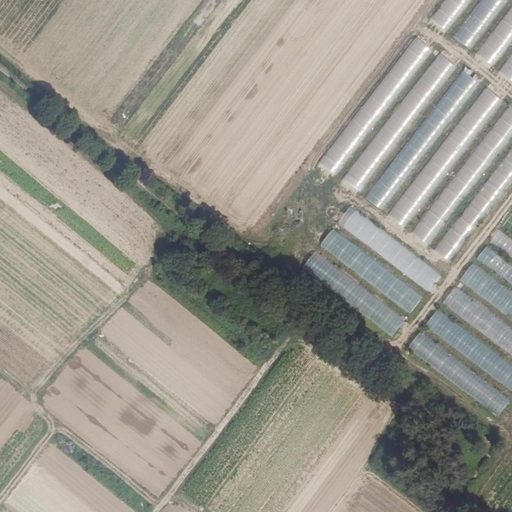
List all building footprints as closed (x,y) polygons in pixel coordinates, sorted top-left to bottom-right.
[(452,33),(474,0),(447,0),(434,20),(452,33)] [(483,0),(457,38),(475,51),(509,0),(483,0)] [(511,8),(480,56),(495,67),(511,42),(511,8)] [(414,35),(322,164),(340,177),(432,47),(414,35)] [(435,50),(345,184),(366,199),(457,64),(435,50)] [(511,80),(511,57),(501,73),(511,80)] [(384,215),(480,76),(462,64),(367,203),(384,215)] [(485,86),(389,215),(408,228),(503,99),(485,86)] [(511,106),(509,104),(414,233),(432,246),(511,136),(511,106)] [(511,144),(437,251),(454,264),(511,181),(511,144)] [(349,208),(337,226),(434,292),(446,274),(349,208)] [(321,247),(412,314),(425,296),(334,230),(321,247)] [(511,239),(501,231),(492,243),(511,258),(511,239)] [(511,264),(487,247),(478,260),(511,284),(511,264)] [(399,337),(411,320),(312,251),(300,268),(399,337)] [(459,283),(511,318),(511,292),(471,265),(459,283)] [(511,355),(511,328),(456,287),(443,304),(511,355)] [(426,328),(511,388),(511,362),(438,311),(426,328)] [(407,352),(502,415),(511,400),(511,396),(419,335),(407,352)] [(0,414),(17,387),(0,376),(0,414)]
